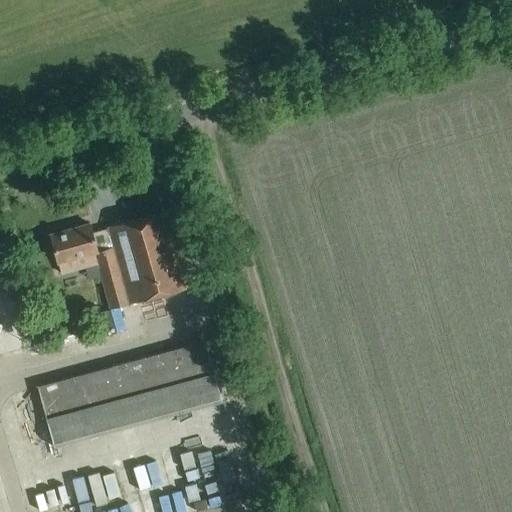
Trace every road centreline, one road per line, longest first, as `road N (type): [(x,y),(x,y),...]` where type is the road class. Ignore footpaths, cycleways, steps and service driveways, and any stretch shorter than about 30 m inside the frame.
road 1 (unclassified): [(0,160),(511,23)]
road 2 (track): [(324,511),(201,105)]
